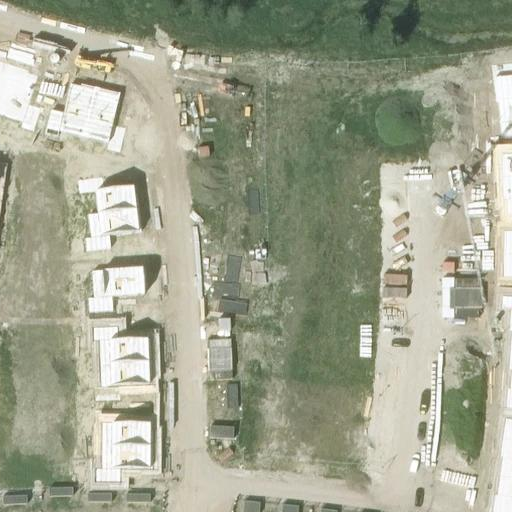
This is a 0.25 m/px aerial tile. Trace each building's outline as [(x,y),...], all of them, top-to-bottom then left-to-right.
[(0,106),(0,107),(13,66),(0,61),(0,106)] [(511,64),(494,66),(496,79),(502,78),(504,101),(511,100),(511,64)] [(13,66),(0,107),(25,115),(21,129),(33,133),(41,109),(29,105),(38,76),(28,73),(28,71),(13,66)] [(292,80),(292,121),(314,121),(314,80),(294,80),(292,80)] [(314,80),(314,121),(336,121),(336,80),(314,80)] [(336,80),(336,121),(358,121),(358,80),(336,80)] [(358,80),(358,121),(379,121),(379,80),(358,80)] [(379,80),(379,121),(401,121),(401,80),(379,80)] [(401,80),(401,121),(423,121),(423,80),(401,80)] [(423,80),(423,121),(445,121),(445,80),(423,80)] [(49,111),(43,136),(56,139),(59,124),(85,130),(95,88),(80,85),(79,87),(69,85),(62,114),(49,111)] [(95,88),(85,130),(110,136),(120,94),(95,88)] [(506,125),(500,126),(502,138),(511,137),(511,100),(504,101),(506,125)] [(511,142),(502,143),(503,156),(509,156),(510,179),(511,178),(511,142)] [(431,148),(423,148),(423,161),(432,160),(431,148)] [(401,149),(393,149),(393,162),(401,161),(401,149)] [(409,149),(401,149),(401,161),(409,161),(409,149)] [(306,154),(305,166),(314,167),(314,154),(306,154)] [(314,154),(314,167),(322,167),(322,155),(314,154)] [(349,156),(349,168),(358,168),(358,156),(349,156)] [(358,156),(358,168),(366,168),(366,156),(358,156)] [(119,158),(94,162),(96,174),(121,170),(119,158)] [(102,178),(76,181),(78,194),(93,192),(96,216),(138,211),(137,195),(134,196),(133,188),(103,191),(102,178)] [(289,178),(287,200),(327,204),(329,181),(289,178)] [(34,190),(34,199),(46,199),(46,191),(34,190)] [(374,198),(362,198),(362,205),(363,205),(362,206),(375,206),(374,198)] [(34,199),(34,207),(46,207),(46,199),(34,199)] [(287,200),(285,222),(326,225),(327,204),(287,200)] [(99,240),(84,241),(85,254),(110,251),(109,238),(141,234),(138,211),(96,216),(99,240)] [(375,220),(363,220),(363,228),(375,228),(375,220)] [(285,222),(283,244),(324,247),(326,225),(285,222)] [(27,228),(27,237),(39,236),(39,229),(27,228)] [(375,228),(363,228),(363,236),(375,236),(375,228)] [(283,244),(281,265),(322,269),(324,247),(283,244)] [(26,247),(26,256),(38,256),(38,248),(26,247)] [(26,256),(26,264),(38,264),(38,256),(26,256)] [(363,264),(363,272),(375,272),(375,264),(363,264)] [(281,265),(280,287),(320,290),(322,269),(281,265)] [(101,300),(86,301),(87,315),(113,313),(112,299),(144,298),(144,289),(146,289),(145,269),(100,272),(101,300)] [(363,272),(363,280),(375,280),(375,272),(363,272)] [(25,286),(25,295),(37,295),(38,286),(25,286)] [(280,287),(278,308),(318,312),(320,290),(280,287)] [(25,295),(25,303),(37,303),(37,295),(25,295)] [(362,307),(361,315),(374,316),(374,308),(362,307)] [(278,308),(276,331),(317,334),(318,312),(278,308)] [(361,315),(361,323),(373,324),(374,316),(361,315)] [(117,328),(91,329),(92,342),(107,342),(108,365),(151,364),(150,340),(117,341),(117,328)] [(31,339),(31,347),(43,347),(43,339),(31,339)] [(275,341),(271,363),(311,371),(315,349),(275,341)] [(462,342),(462,349),(473,350),(474,342),(462,342)] [(31,347),(31,355),(43,355),(43,347),(31,347)] [(462,349),(461,357),(473,358),(473,350),(462,349)] [(271,363),(267,385),(306,393),(311,371),(271,363)] [(94,390),(94,402),(120,402),(119,389),(149,388),(149,380),(152,380),(151,364),(108,365),(109,389),(94,390)] [(358,373),(357,381),(369,382),(370,374),(358,373)] [(24,380),(24,388),(35,388),(36,380),(24,380)] [(459,380),(459,388),(471,388),(471,380),(459,380)] [(357,381),(356,389),(368,390),(369,382),(357,381)] [(267,385),(262,406),(302,414),(306,393),(267,385)] [(24,388),(24,396),(35,396),(35,388),(24,388)] [(459,388),(458,396),(470,397),(471,388),(459,388)] [(262,406),(258,427),(298,435),(302,414),(262,406)] [(95,411),(94,424),(109,424),(109,448),(152,448),(152,433),(150,433),(150,424),(120,424),(120,411),(95,411)] [(353,416),(352,424),(364,426),(365,417),(353,416)] [(23,420),(23,429),(35,429),(35,420),(23,420)] [(352,424),(351,432),(363,434),(364,426),(352,424)] [(456,426),(454,433),(466,435),(467,427),(456,426)] [(258,427),(254,448),(294,457),(298,435),(258,427)] [(23,429),(23,436),(35,437),(35,429),(23,429)] [(454,433),(453,441),(465,443),(466,435),(454,433)] [(94,472),(94,485),(120,485),(120,472),(152,472),(152,448),(109,448),(109,472),(94,472)] [(254,448),(249,471),(289,479),(294,457),(254,448)] [(348,459),(346,467),(358,469),(360,461),(348,459)] [(22,461),(22,470),(35,470),(35,461),(22,461)] [(450,463),(449,471),(461,473),(462,465),(450,463)] [(346,467),(345,475),(357,477),(358,469),(346,467)] [(449,471),(448,479),(460,481),(461,473),(449,471)] [(511,479),(505,479),(503,498),(511,499),(511,479)] [(73,489),(61,490),(61,498),(73,498),(73,489)] [(61,490),(49,490),(49,498),(61,498),(61,490)] [(100,495),(88,495),(88,504),(100,504),(100,495)] [(100,495),(100,504),(111,504),(111,495),(100,495)] [(138,496),(126,496),(127,504),(138,504),(138,496)] [(138,496),(138,504),(150,504),(150,496),(138,496)] [(27,497),(15,498),(15,506),(28,505),(27,497)] [(15,498),(3,499),(3,507),(15,506),(15,498)] [(511,511),(511,499),(503,498),(500,511),(511,511)]
